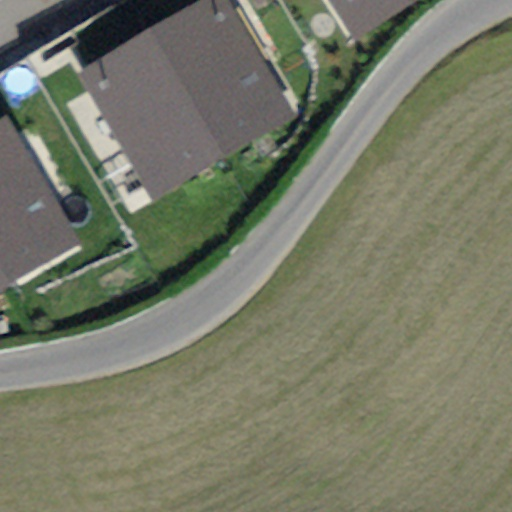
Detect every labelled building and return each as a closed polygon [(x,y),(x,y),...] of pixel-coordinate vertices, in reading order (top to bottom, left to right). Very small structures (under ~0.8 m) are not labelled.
[(130,0),(79,29),(98,63),(212,0),(130,0)] [(341,0),(356,22),(389,0),(341,0)] [(215,146),(275,111),(219,16),(159,52),(215,146)] [(155,182),(215,146),(159,52),(99,88),(155,182)] [(0,273),(0,274),(60,238),(4,144),(0,146),(0,273)]
